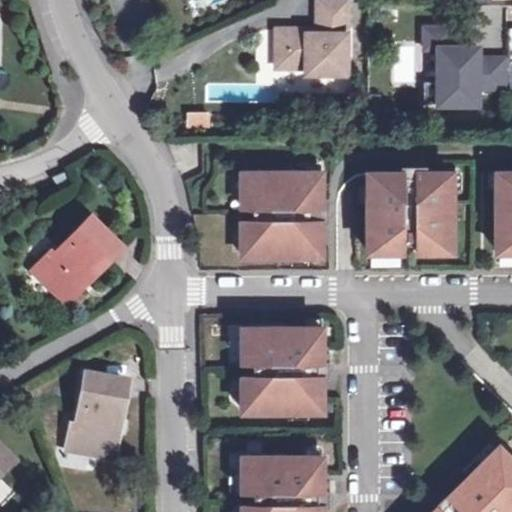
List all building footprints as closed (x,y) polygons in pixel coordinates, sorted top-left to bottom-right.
[(350,75),(350,0),(320,0),(320,28),(279,28),(278,51),(289,51),(289,68),(308,68),(308,74),(350,75)] [(452,29),(425,30),(424,51),(440,51),(441,84),(424,84),(424,105),(478,105),(478,91),(509,91),(509,60),(479,60),(478,50),(452,50),(452,29)] [(278,68),(289,68),(289,51),(278,51),(278,68)] [(186,128),(211,128),(211,110),(186,110),(186,128)] [(402,172),(369,173),(369,195),(370,252),(405,252),(405,240),(417,241),(418,252),(454,252),(453,172),(419,173),(419,166),(402,166),(402,172)] [(322,173),(243,172),(243,208),(254,209),(254,221),(243,221),(243,256),(323,256),(322,223),(329,223),(329,206),(323,205),(322,173)] [(511,172),(498,172),(498,252),(511,252),(511,172)] [(71,173),(56,181),(64,196),(79,188),(71,173)] [(68,305),(120,251),(89,221),(54,258),(50,254),(33,272),(68,305)] [(319,329),(240,328),(240,364),(251,365),(250,376),(240,376),(240,412),(320,412),(319,378),(326,378),(326,361),(320,361),(319,329)] [(120,386),(78,379),(69,430),(64,429),(61,452),(108,460),(120,386)] [(511,511),(511,462),(495,446),(462,480),(464,482),(448,497),(443,492),(430,506),(434,511),(433,511),(511,511)] [(0,470),(8,463),(0,454),(0,470)] [(314,456),(235,456),(235,492),(246,492),(246,504),(235,504),(235,511),(314,511),(314,507),(321,507),(321,489),(314,489),(314,456)]
